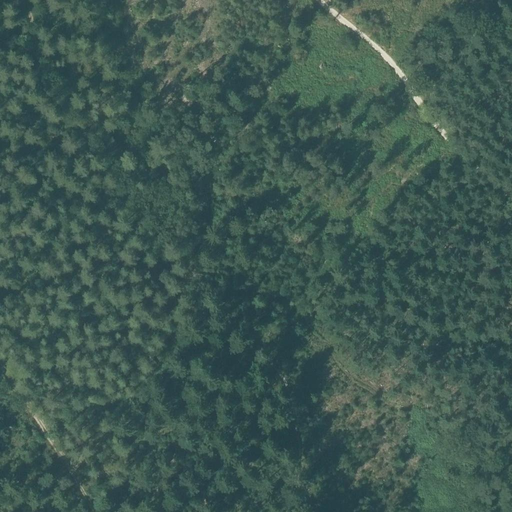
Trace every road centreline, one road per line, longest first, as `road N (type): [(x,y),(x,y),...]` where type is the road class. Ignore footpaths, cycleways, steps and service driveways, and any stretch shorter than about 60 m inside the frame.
road 1 (track): [(313,511),(293,414),(51,90),(25,0)]
road 2 (track): [(323,0),(383,53),(426,115),(511,201)]
